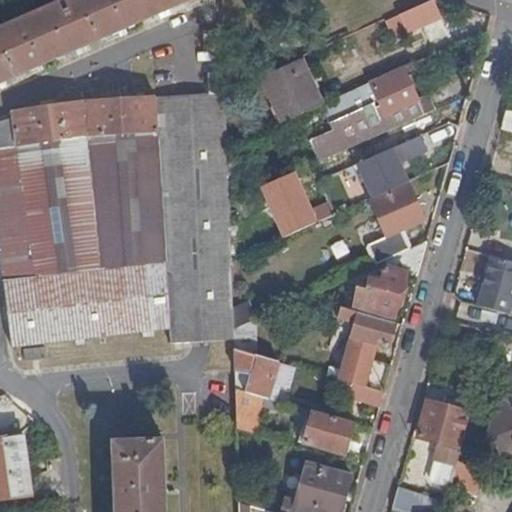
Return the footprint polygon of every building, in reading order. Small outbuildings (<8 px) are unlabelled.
[(0,87),(200,0),(74,0),(22,23),(0,32),(0,87)] [(442,22),(434,4),(388,25),(394,39),(408,34),(410,35),(442,22)] [(227,54),(226,34),(205,35),(206,55),(227,54)] [(325,108),(305,62),(264,80),(285,125),(325,108)] [(419,103),(406,71),(325,108),(336,134),(313,145),(321,164),(428,117),(421,102),(419,103)] [(230,150),(228,97),(71,108),(14,116),(14,122),(0,125),(0,255),(14,350),(172,332),(173,347),(237,344),(236,333),(234,265),(232,204),(230,150)] [(429,99),(421,102),(428,117),(435,114),(429,99)] [(511,114),(507,113),(502,130),(511,133),(511,114)] [(356,153),(361,165),(394,150),(389,137),(356,153)] [(374,201),(410,185),(402,166),(394,150),(361,165),(358,167),(374,201)] [(410,185),(420,180),(411,162),(402,166),(410,185)] [(390,262),(408,254),(399,236),(427,223),(411,188),(372,205),(389,241),(371,249),(379,267),(390,262)] [(317,213),(323,224),(356,210),(351,198),(317,213)] [(308,216),(314,229),(323,224),(317,213),(308,216)] [(419,279),(429,244),(408,254),(390,262),(384,284),(372,281),(370,292),(360,290),(356,309),(397,320),(408,276),(419,279)] [(511,307),(511,264),(493,259),(487,279),(484,287),(478,310),(509,318),(511,310),(511,307)] [(398,326),(342,311),(339,323),(356,329),(354,339),(353,342),(354,342),(350,356),(341,383),(386,395),(393,368),(375,363),(379,348),(391,352),(398,326)] [(356,329),(339,323),(336,334),(354,339),(356,329)] [(48,361),(47,351),(25,353),(26,364),(48,361)] [(280,366),(236,353),(237,392),(270,401),(274,387),(280,366)] [(295,370),(280,366),(274,387),(289,391),(295,370)] [(381,410),(385,397),(360,390),(356,403),(381,410)] [(270,401),(237,392),(239,433),(258,436),(262,409),(280,413),(282,405),(270,401)] [(511,396),(490,443),(511,452),(511,396)] [(458,468),(459,465),(471,418),(430,406),(420,440),(441,445),(437,462),(433,481),(435,485),(452,490),(458,468)] [(356,426),(315,414),(306,447),(347,459),(356,426)] [(1,448),(0,443),(0,442),(0,502),(33,498),(25,444),(1,448)] [(166,511),(164,443),(114,444),(116,511),(166,511)] [(287,503),(284,511),(344,511),(352,479),(307,467),(297,506),(287,503)] [(445,511),(448,506),(399,491),(393,511),(395,511),(445,511)]
